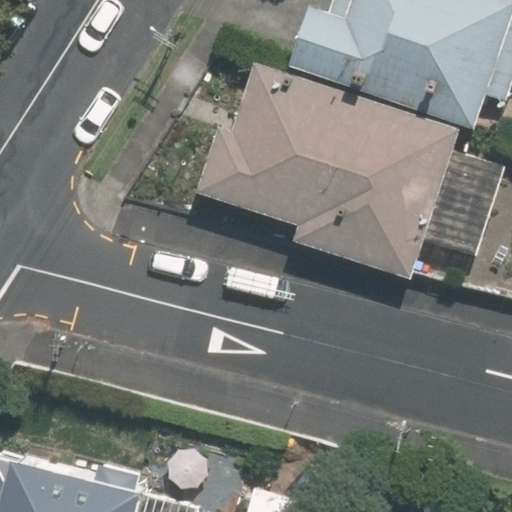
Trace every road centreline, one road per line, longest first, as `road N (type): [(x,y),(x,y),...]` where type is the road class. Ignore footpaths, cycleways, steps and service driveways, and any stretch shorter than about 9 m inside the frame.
road 1 (residential): [(511,389),(0,257)]
road 2 (residential): [(98,0),(0,153)]
